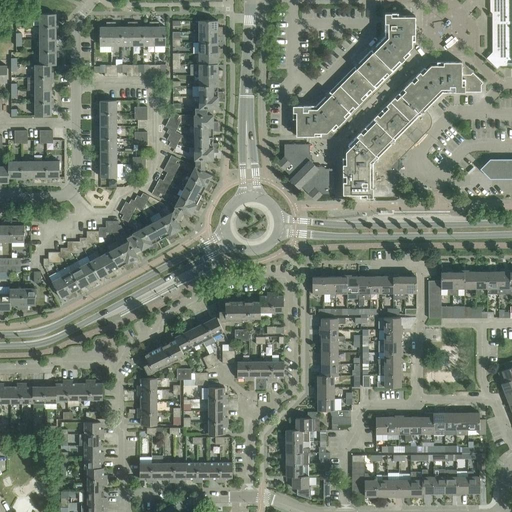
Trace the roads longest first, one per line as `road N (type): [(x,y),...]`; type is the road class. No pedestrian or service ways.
road 1 (residential): [(291,285),(308,268),(420,267),(416,399)]
road 2 (tertiary): [(0,348),(55,340),(233,244)]
road 3 (tertiary): [(226,232),(53,328),(0,335)]
road 4 (tertiary): [(278,233),(511,234)]
road 5 (residential): [(247,497),(248,424),(292,386),(291,285)]
road 6 (tertiary): [(511,223),(279,220)]
road 7 (residential): [(291,285),(283,277),(238,277),(168,313),(119,350),(113,368)]
road 8 (residential): [(344,511),(343,455),(363,406),(405,407),(416,399)]
road 9 (residential): [(113,368),(129,511)]
